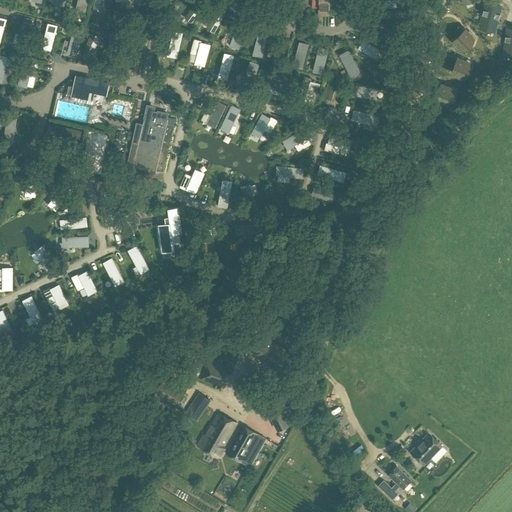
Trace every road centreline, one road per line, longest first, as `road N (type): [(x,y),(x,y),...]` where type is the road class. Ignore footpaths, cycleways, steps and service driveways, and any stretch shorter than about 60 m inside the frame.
road 1 (track): [(364,205),(311,400),(373,511)]
road 2 (track): [(235,372),(314,244),(364,205)]
road 3 (track): [(375,193),(511,90)]
